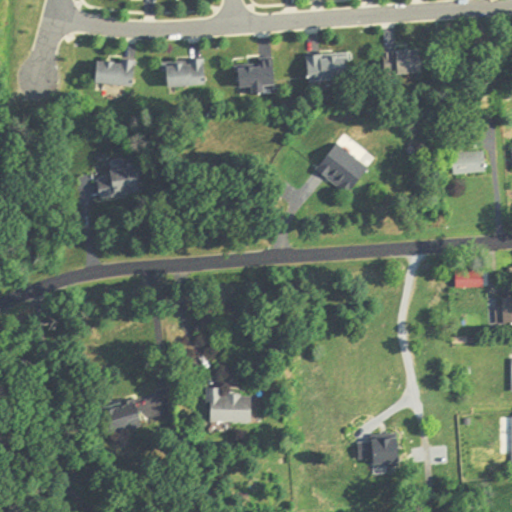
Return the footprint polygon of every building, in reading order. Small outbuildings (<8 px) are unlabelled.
[(425,76),(425,51),(387,52),(387,77),(425,76)] [(309,57),(311,83),(352,80),(350,55),(309,57)] [(277,60),(263,61),(263,68),(242,70),(243,90),(254,90),(255,96),(269,95),(268,89),(279,88),(277,60)] [(138,88),(139,63),(100,61),(98,87),(138,88)] [(208,89),(208,62),(169,63),(169,90),(208,89)] [(319,173),(351,197),(372,169),(354,156),(359,148),(346,138),(319,173)] [(456,176),(488,176),(488,154),(456,154),(456,176)] [(143,195),(140,168),(111,172),(112,180),(100,182),(102,200),(143,195)] [(498,327),(511,326),(511,299),(504,299),(504,308),(498,308),(498,327)] [(210,425),(254,425),(255,393),(211,392),(210,425)] [(130,403),(111,420),(124,435),(143,418),(130,403)] [(402,467),(402,441),(360,441),(360,460),(375,460),(375,467),(402,467)]
